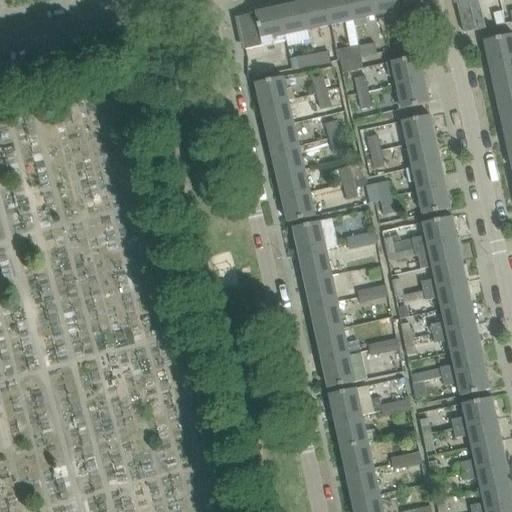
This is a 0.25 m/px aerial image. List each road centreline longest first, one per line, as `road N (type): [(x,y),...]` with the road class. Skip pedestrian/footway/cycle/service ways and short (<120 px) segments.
road 1 (residential): [(210,0),(318,511)]
road 2 (residential): [(511,314),(436,0)]
road 3 (residential): [(204,0),(0,35)]
